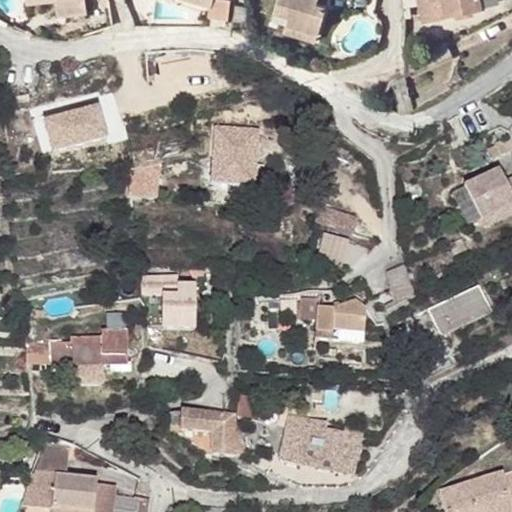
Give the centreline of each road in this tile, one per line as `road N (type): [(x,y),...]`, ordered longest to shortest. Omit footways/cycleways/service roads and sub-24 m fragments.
road 1 (residential): [(166,491),(86,438),(110,418),(220,402),(232,367),(225,286),(339,284),(396,259),(388,159),(343,130),(341,102)]
road 2 (residential): [(166,491),(340,493),(389,472),(427,392),(511,352)]
road 3 (residential): [(0,32),(81,54),(168,37),(234,43),(325,84)]
road 4 (residential): [(341,102),(391,121),(416,120),(448,110),(511,69)]
road 5 (residential): [(325,84),(395,53),(394,0)]
